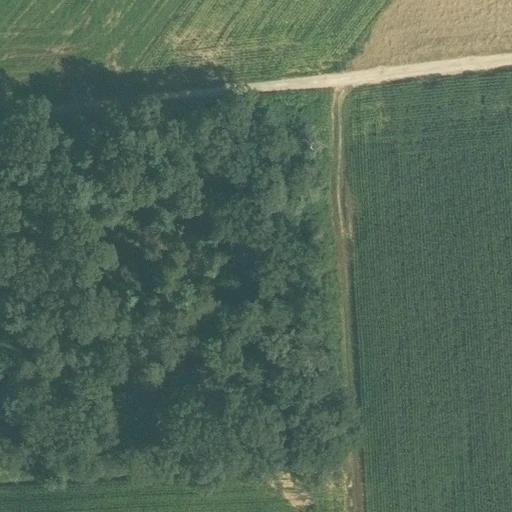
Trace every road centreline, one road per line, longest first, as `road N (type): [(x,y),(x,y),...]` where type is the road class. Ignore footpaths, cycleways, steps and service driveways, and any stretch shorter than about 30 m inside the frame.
road 1 (track): [(511,63),(0,123)]
road 2 (track): [(322,81),(352,511)]
